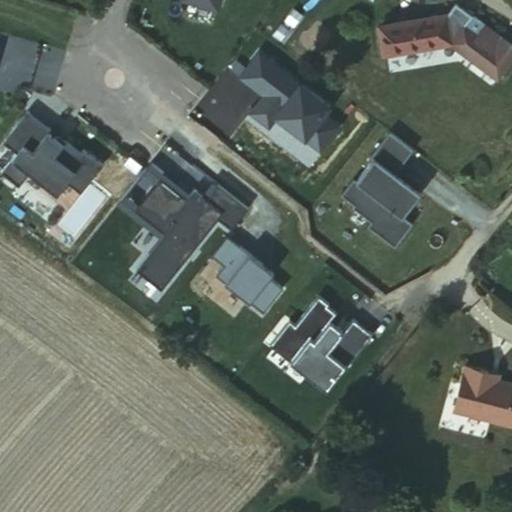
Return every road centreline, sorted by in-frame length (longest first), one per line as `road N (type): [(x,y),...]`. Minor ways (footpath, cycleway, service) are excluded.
road 1 (residential): [(408,318),(308,240),(299,209),(115,77)]
road 2 (track): [(280,488),(322,423),(386,349)]
